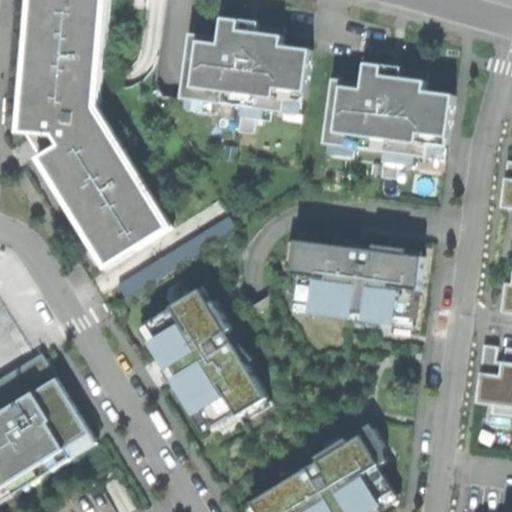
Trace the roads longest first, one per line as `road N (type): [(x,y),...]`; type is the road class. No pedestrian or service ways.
road 1 (residential): [(511,42),(479,178),(435,511)]
road 2 (residential): [(0,228),(36,252),(194,511)]
